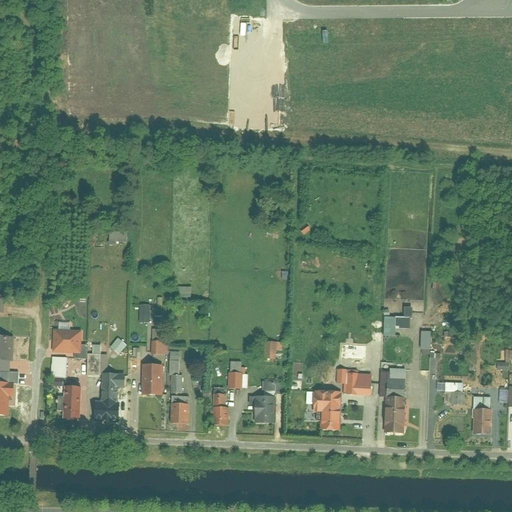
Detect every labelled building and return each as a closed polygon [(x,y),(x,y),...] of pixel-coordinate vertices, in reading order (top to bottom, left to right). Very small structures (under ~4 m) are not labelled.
[(110,245),(128,245),(128,233),(110,233),(110,245)] [(192,298),(192,288),(180,288),(180,298),(192,298)] [(141,305),(141,321),(152,320),(152,305),(141,305)] [(385,337),(397,337),(397,318),(385,318),(385,337)] [(55,330),(55,348),(77,349),(84,349),(85,331),(55,330)] [(432,351),(432,333),(422,332),(422,351),(432,351)] [(17,338),(0,336),(0,360),(13,361),(15,362),(17,338)] [(121,339),(114,348),(120,354),(128,345),(121,339)] [(154,341),(153,354),(169,355),(170,341),(154,341)] [(268,359),(278,359),(278,350),(284,350),(284,342),(267,342),(268,359)] [(84,349),(77,349),(77,359),(90,359),(90,349),(84,349)] [(68,379),(68,359),(53,358),(52,379),(68,379)] [(13,361),(0,360),(0,370),(12,372),(13,361)] [(173,375),(182,375),(181,361),(171,361),(171,375),(173,375)] [(233,373),(244,374),(244,363),(234,363),(233,373)] [(164,365),(145,365),(145,395),(163,395),(164,365)] [(341,383),(349,383),(349,372),(349,369),(342,369),(341,383)] [(393,369),(393,380),(408,380),(408,369),(393,369)] [(349,383),(348,393),(372,394),(373,373),(349,372),(349,383)] [(231,373),(231,388),(244,388),(245,375),(245,374),(244,374),(233,373),(231,373)] [(128,374),(105,374),(105,389),(106,389),(122,389),(128,389),(128,374)] [(173,375),(174,392),(184,392),(184,375),(182,375),(173,375)] [(390,397),(390,398),(408,398),(408,380),(393,380),(390,380),(390,397)] [(17,384),(0,383),(0,414),(11,415),(11,395),(16,395),(17,384)] [(84,420),(85,387),(67,386),(67,397),(67,411),(67,419),(84,420)] [(105,405),(121,406),(122,389),(106,389),(105,405)] [(501,391),(501,404),(509,403),(509,391),(501,391)] [(322,414),(321,430),(341,431),(342,394),(314,393),(313,414),(322,414)] [(452,406),(466,407),(466,394),(452,393),(452,406)] [(215,407),(228,407),(228,394),(226,395),(217,395),(215,395),(215,407)] [(259,396),(258,423),(278,423),(279,397),(259,396)] [(476,398),(476,410),(493,410),(492,397),(476,398)] [(388,435),(406,435),(408,398),(390,398),(388,435)] [(105,405),(96,404),(94,419),(120,421),(121,406),(105,405)] [(173,404),(172,424),(189,425),(190,405),(189,405),(173,404)] [(215,426),(230,425),(230,407),(228,407),(215,407),(215,426)] [(475,419),(476,435),(494,434),(494,410),(493,410),(476,410),(474,410),(474,419),(475,419)]
